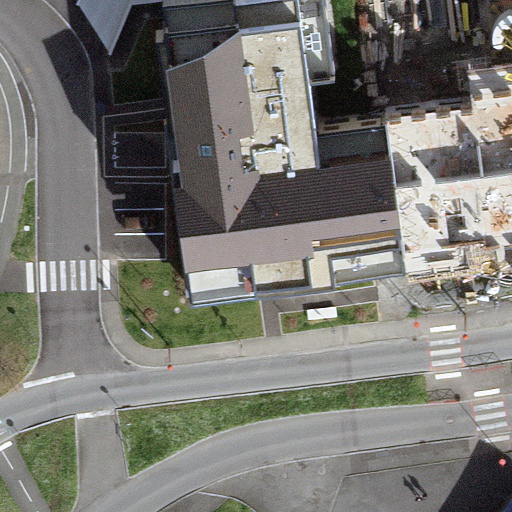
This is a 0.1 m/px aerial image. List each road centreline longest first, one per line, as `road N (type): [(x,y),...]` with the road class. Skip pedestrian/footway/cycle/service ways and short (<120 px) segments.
road 1 (secondary): [(511,337),(87,395)]
road 2 (residential): [(87,395),(67,277),(63,112),(42,57),(0,16)]
road 3 (secondary): [(112,511),(173,473),(237,447),(334,433)]
road 4 (secondary): [(334,433),(511,411)]
